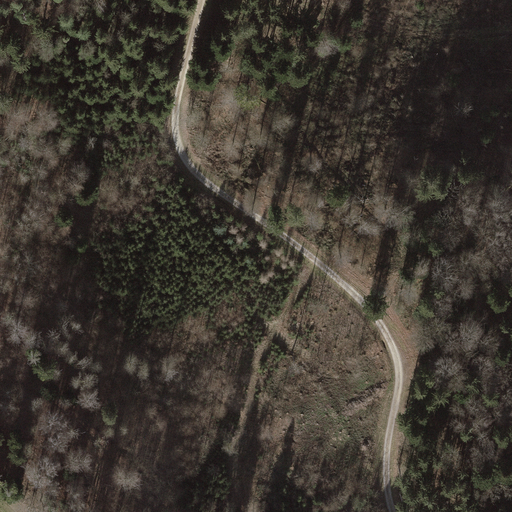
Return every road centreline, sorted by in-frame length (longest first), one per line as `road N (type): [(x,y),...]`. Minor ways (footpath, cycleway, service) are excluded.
road 1 (track): [(202,0),(175,112),(181,152),(204,180),(310,256),(379,319),(396,351),(399,384),(388,448),(394,511)]
road 2 (track): [(185,511),(156,497),(40,385),(0,377)]
road 3 (track): [(77,0),(34,42),(0,101)]
